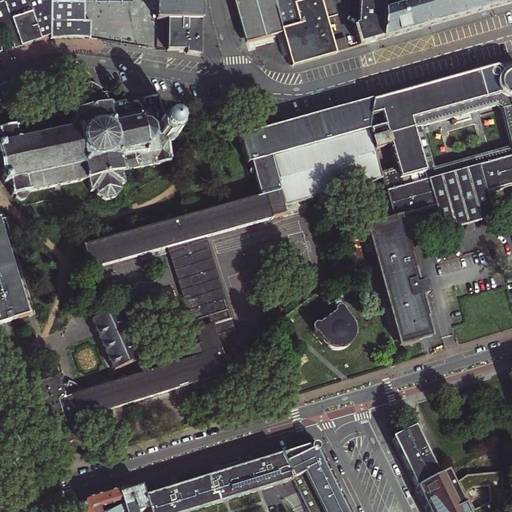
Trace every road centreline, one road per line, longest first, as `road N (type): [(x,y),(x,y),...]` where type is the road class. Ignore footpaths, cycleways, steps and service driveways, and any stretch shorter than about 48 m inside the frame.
road 1 (residential): [(39,495),(311,409)]
road 2 (residential): [(511,31),(310,86),(241,83)]
road 3 (residential): [(241,83),(78,59),(0,79)]
road 4 (residential): [(361,394),(511,350)]
road 5 (residential): [(408,511),(363,419),(361,394)]
